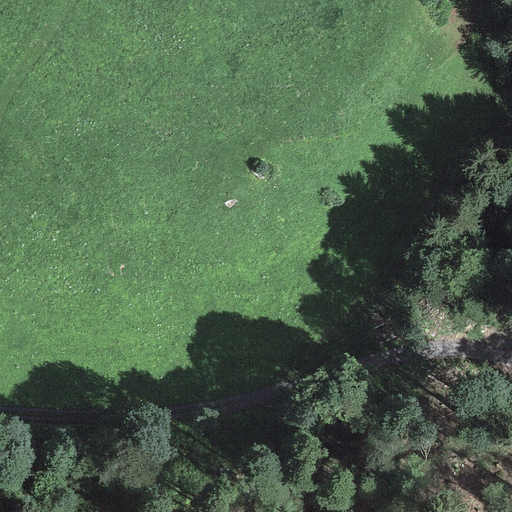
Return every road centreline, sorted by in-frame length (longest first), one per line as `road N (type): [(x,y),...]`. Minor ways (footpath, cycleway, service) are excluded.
road 1 (track): [(0,408),(271,399),(334,337),(465,159),(511,131)]
road 2 (unclassified): [(511,359),(431,350),(370,362),(271,399)]
